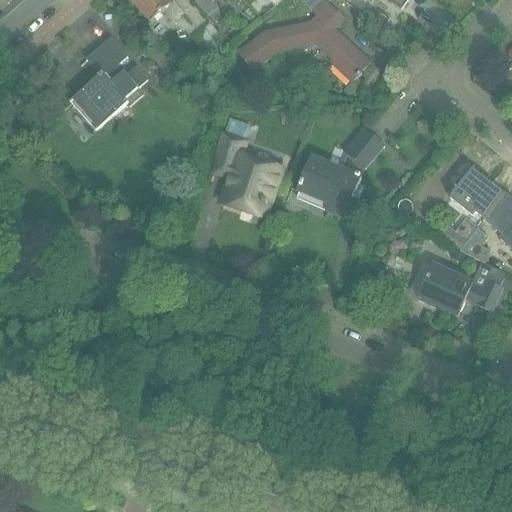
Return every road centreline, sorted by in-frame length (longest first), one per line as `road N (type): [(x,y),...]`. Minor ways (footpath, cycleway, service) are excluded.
road 1 (unclassified): [(481,394),(164,284),(0,244)]
road 2 (secondary): [(320,511),(147,458)]
road 3 (unclassified): [(511,146),(463,100),(458,68),(511,8)]
road 4 (secondary): [(147,458),(0,435)]
